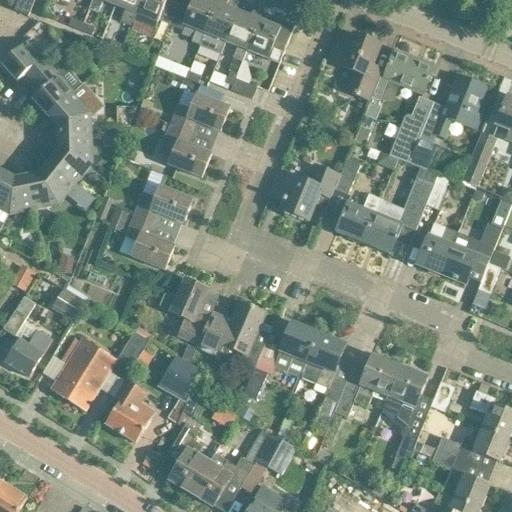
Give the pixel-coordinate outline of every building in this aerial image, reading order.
[(29,18),(35,0),(19,0),(15,12),(29,18)] [(92,0),(89,11),(98,15),(103,4),(114,8),(117,0),(92,0)] [(117,0),(114,8),(126,13),(121,24),(131,27),(132,26),(133,22),(135,17),(136,17),(142,0),(117,0)] [(135,17),(133,22),(155,31),(157,26),(159,22),(169,26),(178,5),(168,1),(167,0),(142,0),(136,17),(135,17)] [(178,5),(169,26),(181,31),(183,26),(196,32),(191,44),(199,47),(199,48),(200,48),(218,0),(208,0),(208,1),(205,0),(193,0),(190,9),(178,5)] [(224,0),(218,0),(200,48),(221,56),(226,43),(238,13),(226,8),(229,2),(224,0)] [(238,13),(226,43),(239,49),(234,60),(242,64),(243,62),(247,52),(262,15),(253,11),(251,18),(238,13)] [(262,15),(247,52),(280,65),(295,28),(262,15)] [(81,33),(83,25),(72,20),(69,28),(81,33)] [(95,29),(83,25),(81,33),(92,37),(95,29)] [(347,93),(371,103),(381,79),(370,74),(381,46),(354,36),(353,40),(340,35),(329,63),(355,74),(347,93)] [(29,43),(3,66),(18,83),(22,79),(30,88),(52,68),(29,43)] [(123,47),(113,43),(109,50),(120,55),(123,47)] [(123,47),(120,55),(127,58),(130,50),(123,47)] [(396,52),(384,80),(381,79),(371,103),(365,118),(376,122),(382,108),(379,107),(389,82),(423,96),(435,68),(396,52)] [(157,58),(153,67),(160,70),(164,61),(157,58)] [(234,60),(229,72),(231,73),(238,76),(242,64),(234,60)] [(238,76),(236,80),(249,86),(251,82),(247,64),(243,62),(242,64),(238,76)] [(205,68),(194,63),(190,71),(190,74),(201,78),(205,68)] [(52,68),(30,88),(37,97),(33,100),(48,117),(74,94),(52,68)] [(233,88),(236,80),(238,76),(231,73),(226,85),(233,88)] [(190,74),(186,82),(198,86),(201,78),(190,74)] [(474,108),(479,110),(487,89),(458,77),(445,109),(434,104),(409,166),(420,170),(427,173),(438,147),(433,145),(436,136),(445,139),(451,122),(475,132),(481,116),(472,113),(474,108)] [(249,86),(236,80),(233,88),(231,92),(253,101),(258,89),(249,86)] [(92,139),(92,114),(99,108),(82,89),(81,87),(74,94),(48,117),(57,128),(58,140),(92,139)] [(230,109),(212,102),(197,96),(191,112),(179,107),(171,127),(195,136),(199,125),(221,133),(230,109)] [(501,116),(497,126),(509,131),(506,140),(511,142),(511,98),(508,97),(501,116)] [(409,166),(434,104),(420,99),(413,118),(411,117),(409,117),(407,117),(406,119),(390,158),(409,166)] [(190,147),(195,136),(171,127),(163,148),(175,152),(169,167),(202,180),(212,156),(190,147)] [(478,189),(497,141),(482,134),(462,183),(478,189)] [(93,164),(92,139),(58,140),(58,153),(49,164),(76,185),(93,164)] [(127,147),(122,160),(136,165),(141,153),(127,147)] [(341,179),(340,178),(335,191),(349,197),(361,168),(348,163),(341,179)] [(76,185),(49,164),(40,175),(28,177),(35,212),(59,207),(76,185)] [(326,211),(335,191),(340,178),(315,168),(308,184),(280,173),(270,198),(285,204),(282,212),(308,223),(317,201),(327,205),(325,211),(326,211)] [(435,187),(438,178),(427,173),(420,170),(417,179),(435,187)] [(35,212),(28,177),(16,180),(3,173),(0,178),(0,210),(10,217),(35,212)] [(438,178),(435,187),(426,207),(437,211),(449,181),(438,177),(438,178)] [(419,225),(426,207),(435,187),(417,179),(404,211),(381,202),(376,216),(364,245),(391,256),(403,227),(416,233),(419,225)] [(194,201),(175,194),(161,188),(156,200),(143,196),(134,218),(158,228),(162,217),(184,226),(194,201)] [(364,245),(376,216),(381,202),(369,197),(363,211),(348,205),(336,234),(364,245)] [(104,224),(113,202),(105,198),(96,220),(104,224)] [(115,211),(108,230),(121,235),(128,216),(115,211)] [(153,239),(158,228),(134,218),(126,239),(138,244),(133,259),(165,272),(175,248),(153,239)] [(442,276),(453,248),(441,243),(446,230),(435,226),(429,239),(417,267),(419,268),(419,267),(442,276)] [(484,278),(503,231),(490,226),(483,245),(458,235),(453,248),(442,276),(465,285),(464,286),(466,287),(471,272),(484,278)] [(502,271),(490,265),(479,292),(491,297),(502,271)] [(185,281),(177,299),(169,295),(165,296),(160,307),(162,310),(185,320),(177,339),(198,348),(211,319),(199,314),(209,291),(185,281)] [(64,290),(54,307),(52,310),(75,324),(87,304),(64,290)] [(479,292),(473,306),(486,312),(492,297),(491,297),(479,292)] [(23,323),(34,305),(24,299),(4,331),(14,338),(23,323)] [(240,303),(232,322),(226,319),(224,325),(211,319),(198,348),(219,357),(223,348),(243,357),(240,365),(255,372),(256,370),(273,329),(262,324),(266,314),(240,303)] [(292,324),(273,369),(301,381),(308,365),(320,335),(292,324)] [(30,379),(53,342),(38,332),(32,342),(23,336),(6,364),(30,379)] [(125,382),(136,365),(144,352),(149,343),(135,334),(118,362),(83,341),(52,392),(86,413),(110,373),(125,382)] [(308,365),(301,381),(315,386),(328,391),(339,364),(347,346),(320,335),(308,365)] [(149,343),(144,352),(153,358),(159,348),(149,343)] [(388,399),(400,368),(373,357),(362,385),(349,380),(346,387),(339,404),(334,415),(347,420),(354,403),(368,409),(375,394),(388,399)] [(175,359),(160,385),(181,397),(172,412),(169,419),(178,426),(182,418),(183,413),(190,398),(187,396),(200,374),(175,359)] [(388,399),(381,415),(396,420),(410,426),(428,379),(400,368),(388,399)] [(269,376),(256,370),(255,372),(245,396),(258,401),(269,376)] [(121,402),(106,426),(136,445),(152,420),(157,413),(141,403),(145,397),(124,384),(116,398),(121,402)] [(441,384),(434,402),(432,408),(445,414),(448,408),(455,390),(441,384)] [(190,398),(183,413),(194,418),(203,398),(192,393),(190,398)] [(477,393),(470,410),(488,417),(483,429),(510,440),(511,435),(511,412),(494,405),(496,401),(477,393)] [(334,415),(339,404),(326,399),(316,426),(328,431),(334,415)] [(245,408),(239,419),(247,423),(253,413),(245,408)] [(192,495),(210,464),(198,457),(203,448),(194,442),(199,434),(186,426),(172,450),(184,457),(169,481),(192,495)] [(442,440),(438,451),(470,464),(474,454),(500,464),(510,440),(483,429),(477,442),(465,437),(461,448),(442,440)] [(281,432),(278,439),(285,442),(288,435),(281,432)] [(408,464),(419,437),(407,432),(396,459),(408,464)] [(268,470),(283,443),(270,436),(255,463),(268,470)] [(281,477),(296,450),(283,443),(268,470),(281,477)] [(438,451),(432,464),(451,472),(463,477),(454,499),(482,510),(491,486),(473,479),(465,476),(470,464),(438,451)] [(210,464),(192,495),(214,508),(228,484),(240,491),(251,474),(255,467),(242,460),(237,468),(227,463),(215,455),(210,464)] [(20,511),(28,500),(5,486),(0,482),(0,511),(20,511)] [(249,511),(248,511),(277,511),(284,501),(263,488),(262,489),(249,511)] [(403,495),(395,508),(400,511),(412,511),(416,506),(417,504),(403,495)] [(426,511),(416,506),(412,511),(480,511),(482,510),(454,499),(448,511),(426,511)]
